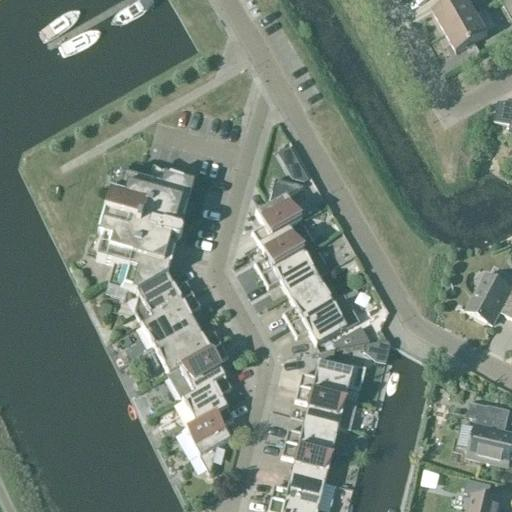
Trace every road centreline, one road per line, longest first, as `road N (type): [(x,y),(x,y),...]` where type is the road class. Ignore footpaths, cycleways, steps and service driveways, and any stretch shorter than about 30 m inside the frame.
road 1 (residential): [(511,382),(411,323),(270,78)]
road 2 (residential): [(230,511),(267,366),(216,279),(247,160)]
road 3 (residential): [(511,78),(463,104),(445,101),(383,0)]
